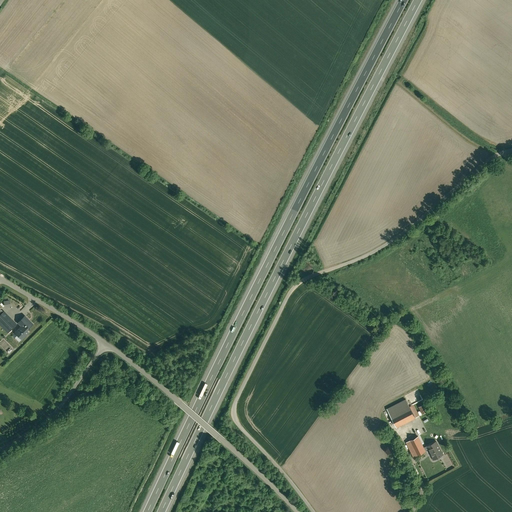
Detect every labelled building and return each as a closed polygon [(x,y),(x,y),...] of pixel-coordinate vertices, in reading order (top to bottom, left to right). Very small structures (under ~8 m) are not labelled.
[(16,324),(7,316),(3,320),(12,328),(16,324)] [(33,324),(24,316),(18,322),(22,326),(26,330),(33,324)] [(26,330),(22,326),(15,332),(22,339),(28,332),(26,330)] [(424,404),(419,407),(422,414),(427,411),(424,404)] [(413,405),(391,416),(397,427),(419,416),(413,405)] [(418,436),(406,442),(414,457),(425,451),(425,450),(424,447),(418,436)] [(436,441),(427,446),(427,445),(424,447),(425,450),(429,448),(432,454),(431,455),(433,459),(439,456),(443,454),(436,441)]
